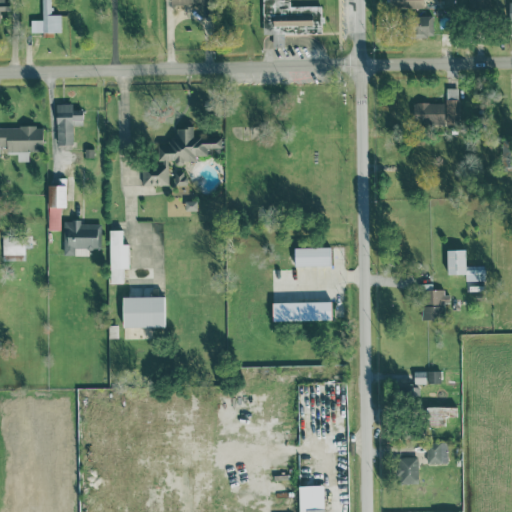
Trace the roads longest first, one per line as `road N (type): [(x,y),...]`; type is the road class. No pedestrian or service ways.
road 1 (residential): [(0,71),(511,62)]
road 2 (residential): [(366,511),(358,0)]
